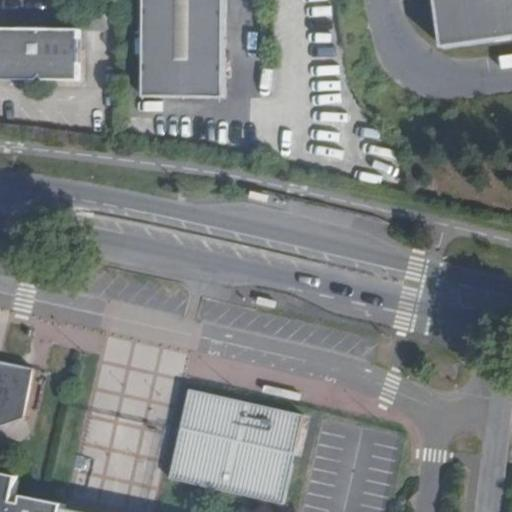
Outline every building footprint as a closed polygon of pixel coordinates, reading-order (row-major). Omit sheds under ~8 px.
[(146,0),(146,98),(227,99),(228,0),(146,0)] [(511,0),(436,0),(443,49),(511,39),(511,0)] [(0,28),(0,75),(78,76),(78,28),(0,28)] [(0,426),(27,417),(37,370),(3,363),(0,358),(0,426)] [(302,416),(193,392),(174,477),(282,502),(292,460),(302,416)] [(73,511),(58,509),(58,505),(21,499),(20,504),(12,502),(17,478),(0,474),(0,511),(73,511)]
